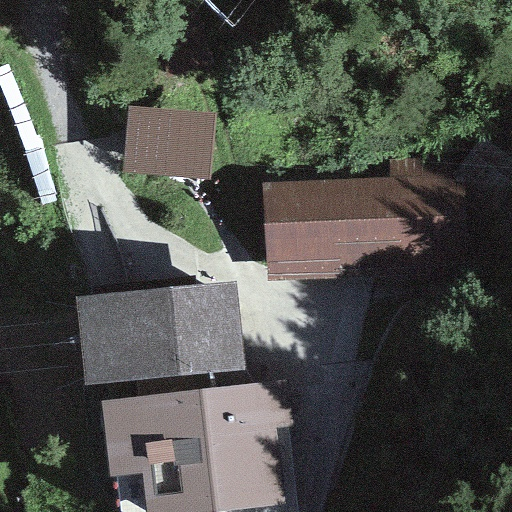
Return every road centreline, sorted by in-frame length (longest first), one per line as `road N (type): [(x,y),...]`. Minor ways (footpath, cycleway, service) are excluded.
road 1 (residential): [(239,263),(312,309),(337,344),(340,397),(312,511)]
road 2 (track): [(511,252),(477,277),(329,326)]
